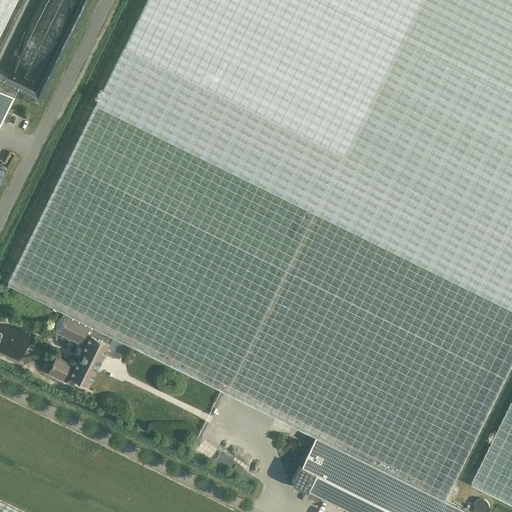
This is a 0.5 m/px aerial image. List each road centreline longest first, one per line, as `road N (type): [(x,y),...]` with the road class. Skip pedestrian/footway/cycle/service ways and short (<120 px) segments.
road 1 (unclassified): [(253,511),(0,387)]
road 2 (unclassified): [(0,228),(110,0)]
